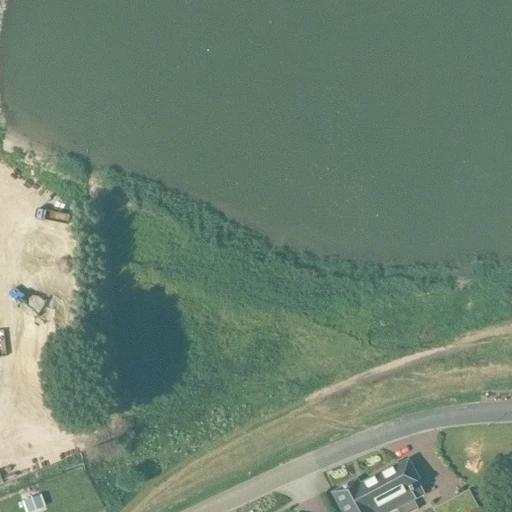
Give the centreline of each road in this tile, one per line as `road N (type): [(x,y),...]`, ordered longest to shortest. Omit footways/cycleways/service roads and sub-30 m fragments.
road 1 (track): [(511,329),(401,358),(296,404),(169,482),(144,511)]
road 2 (tertiary): [(511,412),(410,425),(295,470)]
